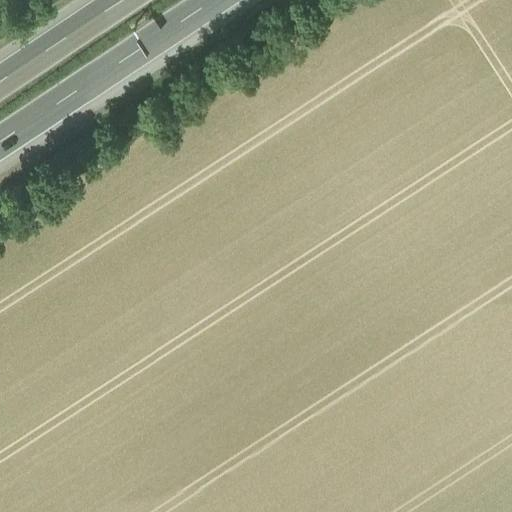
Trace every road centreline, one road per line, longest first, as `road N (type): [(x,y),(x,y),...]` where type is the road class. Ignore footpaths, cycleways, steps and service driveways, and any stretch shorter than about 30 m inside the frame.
road 1 (motorway): [(0,146),(219,0)]
road 2 (motorway): [(128,0),(0,87)]
